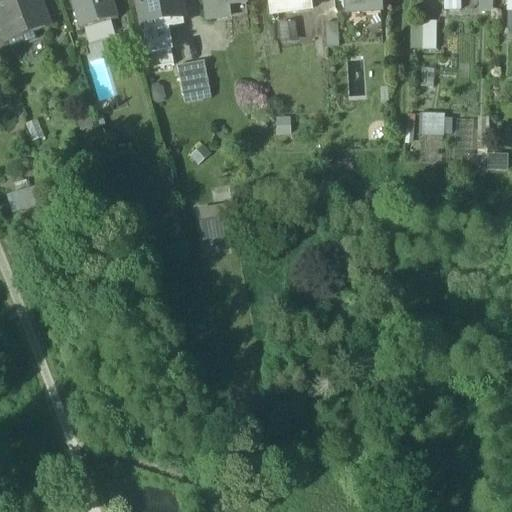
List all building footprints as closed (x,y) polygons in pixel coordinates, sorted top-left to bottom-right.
[(0,18),(0,30),(3,39),(5,39),(30,30),(32,35),(51,28),(40,0),(0,0),(0,9),(6,7),(9,15),(0,18)] [(70,0),(76,20),(77,20),(80,32),(118,21),(113,4),(111,0),(70,0)] [(145,27),(153,70),(174,67),(166,23),(184,20),(179,0),(138,0),(139,5),(140,5),(145,27)] [(205,0),(208,22),(229,19),(228,7),(246,4),(245,0),(205,0)] [(270,0),(272,11),(311,6),(309,0),(270,0)] [(379,0),(347,0),(348,16),(380,14),(379,0)] [(480,0),(480,13),(492,13),(492,0),(480,0)] [(228,7),(229,19),(247,18),(246,4),(228,7)] [(0,18),(9,15),(6,7),(0,9),(0,18)] [(422,51),(423,23),(411,23),(410,51),(422,51)] [(422,51),(436,52),(436,23),(423,23),(422,51)] [(325,26),(327,50),(340,49),(338,25),(325,26)] [(5,39),(7,45),(32,35),(30,30),(5,39)] [(32,35),(7,45),(10,52),(35,43),(32,35)] [(177,68),(183,98),(210,93),(205,63),(177,68)] [(419,135),(444,136),(445,113),(419,113),(419,135)] [(454,137),(456,137),(456,149),(478,150),(478,128),(489,129),(489,119),(454,118),(454,137)] [(276,119),(276,138),(291,138),(291,119),(276,119)] [(37,121),(24,126),(31,143),(44,138),(37,121)] [(203,146),(189,158),(198,167),(211,155),(203,146)] [(508,170),(509,154),(489,154),(488,170),(508,170)] [(37,188),(11,197),(16,214),(43,206),(37,188)] [(199,210),(201,222),(221,220),(220,207),(199,210)] [(234,218),(221,220),(201,222),(198,223),(202,243),(238,238),(234,218)]
